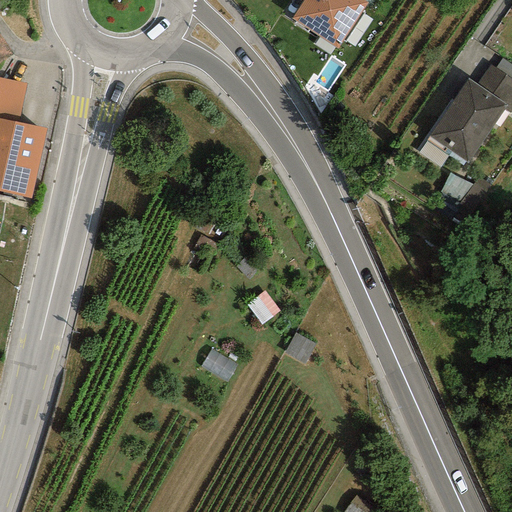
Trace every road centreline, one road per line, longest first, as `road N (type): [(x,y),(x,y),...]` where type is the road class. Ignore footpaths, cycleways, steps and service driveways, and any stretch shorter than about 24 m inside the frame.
road 1 (secondary): [(331,215),(464,511)]
road 2 (tertiary): [(0,488),(68,209)]
road 3 (secondary): [(331,215),(290,124),(230,41),(188,0)]
road 4 (secondary): [(158,47),(208,69),(331,215)]
road 5 (tertiary): [(86,46),(68,209)]
road 6 (tertiary): [(68,209),(125,58)]
